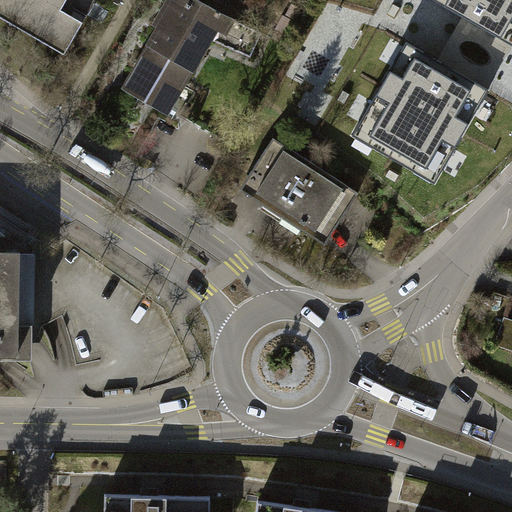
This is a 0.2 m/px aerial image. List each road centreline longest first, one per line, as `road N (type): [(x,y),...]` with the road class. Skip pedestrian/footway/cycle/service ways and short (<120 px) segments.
road 1 (secondary): [(277,306),(223,251),(0,111)]
road 2 (secondary): [(0,149),(176,265),(237,332)]
road 3 (secondary): [(0,422),(150,423),(242,403)]
road 4 (secondary): [(310,419),(472,468),(511,468)]
road 5 (residential): [(483,430),(430,353),(431,287)]
road 6 (secondary): [(483,430),(345,379)]
